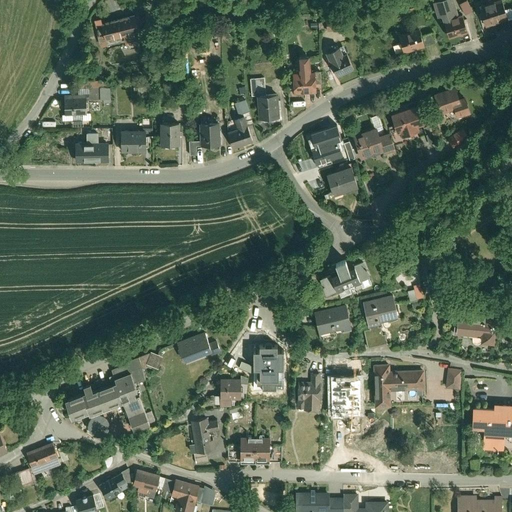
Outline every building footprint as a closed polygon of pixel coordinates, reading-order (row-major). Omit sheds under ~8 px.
[(443,20),(445,27),(460,22),(459,20),(453,0),(451,0),(432,5),(436,22),(443,20)] [(477,8),(484,31),(508,24),(504,13),(501,1),(477,8)] [(458,8),(464,20),(471,16),(465,4),(458,8)] [(419,5),(408,9),(410,15),(421,12),(419,5)] [(132,16),(98,24),(99,29),(95,30),(99,46),(123,40),(124,45),(138,41),(132,16)] [(463,19),(459,20),(460,22),(445,27),(449,42),(468,37),(463,19)] [(325,30),(325,35),(338,34),(337,20),(324,21),(324,24),(325,30)] [(403,55),(423,49),(420,38),(417,30),(398,36),(400,45),(403,52),(403,55)] [(432,34),(420,38),(423,49),(436,46),(432,34)] [(403,52),(400,45),(391,48),(393,55),(403,52)] [(335,78),(353,71),(346,53),(341,55),(338,47),(324,52),(335,78)] [(291,95),(315,93),(314,86),(313,72),(309,73),(307,56),(296,57),(297,73),(290,74),(291,95)] [(258,97),(265,97),(264,80),(250,80),(251,98),(258,97)] [(88,102),(88,103),(98,102),(98,89),(87,90),(88,102)] [(459,91),(437,98),(444,119),(458,115),(461,123),(474,119),(468,101),(462,103),(459,91)] [(265,97),(258,97),(259,122),(280,122),(279,96),(265,97)] [(84,97),(62,98),(63,118),(70,118),(85,117),(84,103),(84,97)] [(247,112),(243,101),(237,103),(239,108),(241,112),(242,114),(247,112)] [(85,117),(70,118),(70,126),(89,125),(88,103),(88,102),(84,103),(85,117)] [(417,107),(391,116),(398,135),(401,134),(402,139),(417,133),(416,129),(424,126),(417,107)] [(200,123),(198,123),(199,146),(219,145),(218,123),(210,123),(210,116),(199,116),(200,123)] [(231,149),(252,141),(243,116),(234,120),(237,129),(225,133),(231,149)] [(178,123),(158,123),(158,146),(178,146),(178,123)] [(337,126),(311,135),(313,138),(308,140),(317,165),(343,156),(338,141),(341,140),(337,126)] [(465,126),(449,136),(459,153),(475,143),(465,126)] [(362,158),(384,151),(379,137),(376,129),(354,137),(362,158)] [(144,130),(119,130),(119,154),(144,154),(144,137),(144,130)] [(75,163),(106,163),(106,144),(97,144),(97,134),(89,135),(83,135),(83,144),(74,144),(75,163)] [(388,134),(379,137),(384,151),(384,153),(394,150),(388,134)] [(196,141),(188,142),(188,156),(196,156),(196,141)] [(353,167),(328,176),(335,197),(360,188),(353,167)] [(363,255),(331,269),(339,288),(371,274),(363,255)] [(435,269),(429,270),(431,281),(438,279),(435,269)] [(410,281),(411,291),(424,289),(422,275),(415,276),(416,280),(410,281)] [(393,288),(363,295),(368,319),(377,316),(398,311),(393,288)] [(348,302),(318,309),(323,332),(353,326),(348,302)] [(494,306),(458,304),(457,319),(454,318),(453,327),(482,329),(481,335),(495,336),(496,322),(493,322),(494,306)] [(378,321),(377,316),(368,319),(369,322),(363,323),(368,341),(387,336),(385,327),(382,328),(380,320),(378,321)] [(208,329),(181,339),(188,357),(215,347),(208,329)] [(253,344),(253,381),(284,381),(284,344),(277,344),(277,339),(260,339),(260,344),(253,344)] [(92,408),(127,395),(135,419),(150,414),(139,381),(149,377),(141,355),(130,359),(131,362),(116,368),(119,378),(120,377),(120,378),(96,387),(94,380),(86,383),(88,389),(86,390),(85,389),(70,395),(77,413),(92,408)] [(397,405),(396,389),(429,388),(428,367),(395,368),(395,361),(376,362),(378,406),(397,405)] [(463,364),(448,361),(445,380),(461,382),(463,364)] [(307,395),(307,404),(314,404),(314,407),(325,406),(324,369),(313,370),(314,376),(302,376),(303,395),(307,395)] [(244,394),(244,375),(223,376),(224,395),(244,394)] [(504,445),(505,428),(511,427),(511,398),(494,398),(494,403),(473,402),(472,425),(482,425),(481,444),(504,445)] [(217,446),(215,427),(223,426),(222,415),(213,416),(213,413),(194,416),(199,449),(217,446)] [(56,447),(51,433),(24,443),(29,457),(56,447)] [(256,435),(242,435),(243,454),(256,454),(256,435)] [(270,435),(256,435),(256,454),(270,454),(270,435)] [(62,439),(56,441),(61,453),(66,451),(62,439)] [(32,471),(27,458),(9,464),(14,478),(32,471)] [(159,466),(136,460),(132,476),(136,477),(135,483),(153,488),(155,479),(158,468),(159,466)] [(120,463),(98,474),(105,488),(127,477),(120,463)] [(163,470),(160,480),(170,483),(173,472),(163,470)] [(173,470),(173,472),(170,483),(169,486),(176,488),(172,504),(189,508),(194,490),(197,478),(198,476),(173,470)] [(197,478),(194,490),(197,492),(205,478),(201,475),(199,479),(197,478)] [(330,505),(330,490),(329,484),(297,485),(298,505),(300,505),(300,511),(311,511),(311,505),(330,505)] [(93,487),(97,501),(104,499),(100,485),(93,487)] [(350,499),(358,499),(358,485),(343,486),(343,489),(343,507),(350,507),(350,499)] [(76,492),(77,496),(81,511),(99,511),(97,501),(93,487),(76,492)] [(343,507),(343,489),(330,490),(330,505),(330,508),(343,508),(343,507)] [(505,497),(505,491),(498,492),(498,494),(479,494),(479,491),(472,491),(460,491),(460,511),(504,511),(504,497),(505,497)] [(358,499),(350,499),(350,507),(350,511),(388,511),(388,493),(365,494),(365,499),(358,499)] [(81,511),(77,496),(70,499),(71,502),(72,509),(73,511),(81,511)] [(64,499),(64,502),(65,510),(72,509),(71,502),(70,499),(64,499)] [(64,502),(33,505),(34,511),(65,511),(65,510),(64,502)] [(241,509),(242,504),(210,502),(209,511),(250,511),(251,510),(241,509)]
